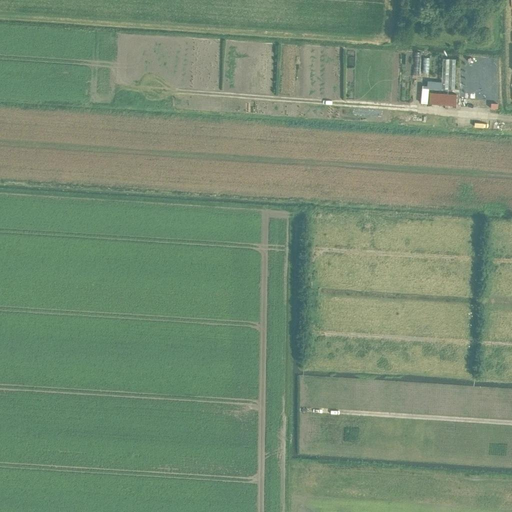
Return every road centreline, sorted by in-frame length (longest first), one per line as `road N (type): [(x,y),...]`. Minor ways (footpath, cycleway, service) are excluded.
road 1 (track): [(417,110),(175,92)]
road 2 (track): [(511,261),(320,249),(309,269)]
road 3 (track): [(511,421),(305,408)]
road 4 (track): [(318,333),(511,344)]
